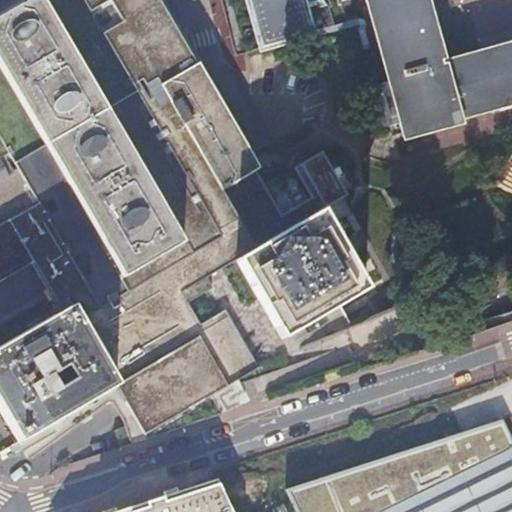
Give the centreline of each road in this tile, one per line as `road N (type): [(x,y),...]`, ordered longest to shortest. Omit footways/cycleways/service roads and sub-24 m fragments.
road 1 (residential): [(29,511),(511,348)]
road 2 (unclassified): [(192,0),(212,66),(260,136),(288,147)]
